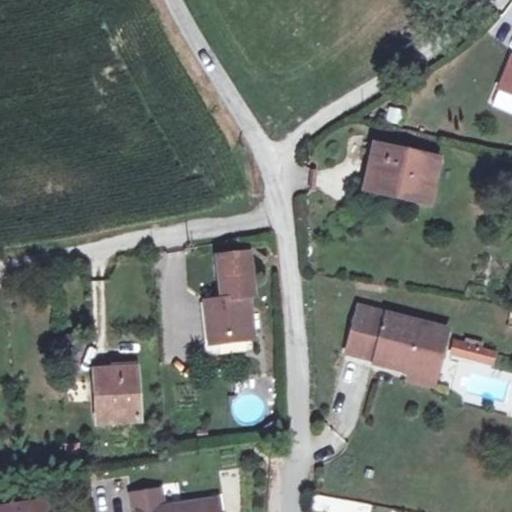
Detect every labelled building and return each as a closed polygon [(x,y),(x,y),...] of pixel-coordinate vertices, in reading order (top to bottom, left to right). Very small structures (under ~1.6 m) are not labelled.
[(511,61),(505,58),(492,92),(511,99),(511,61)] [(444,164),(379,151),(369,196),(433,209),(444,164)] [(251,302),(248,259),(215,261),(218,303),(203,305),(206,341),(249,337),(247,303),(251,302)] [(446,330),(355,307),(343,356),(373,363),(371,369),(410,377),(413,366),(436,371),(446,330)] [(77,351),(76,334),(56,335),(57,353),(77,351)] [(249,356),(249,337),(206,341),(206,359),(249,356)] [(455,340),(451,354),(477,360),(480,346),(455,340)] [(493,354),(479,350),(477,360),(491,363),(493,354)] [(436,371),(413,366),(410,377),(409,384),(432,389),(436,371)] [(135,425),(133,368),(91,370),(94,426),(135,425)] [(131,494),(132,511),(219,511),(219,504),(163,509),(161,492),(131,494)] [(0,508),(0,511),(45,511),(44,501),(0,508)]
